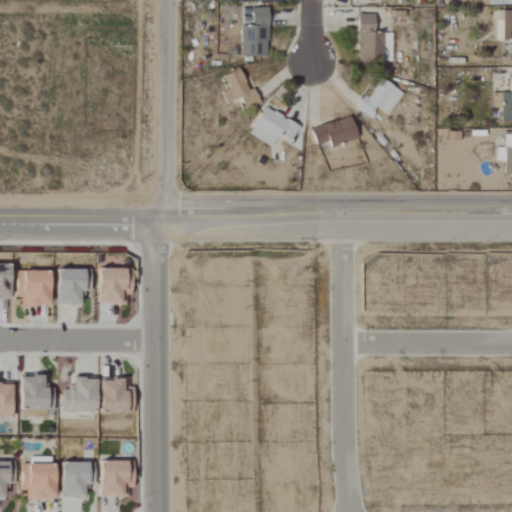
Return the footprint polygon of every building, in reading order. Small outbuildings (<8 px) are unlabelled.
[(251,8),(251,27),(241,27),(240,57),(267,57),(267,8),(251,8)] [(511,10),(503,11),(502,40),(511,40),(511,10)] [(374,14),(356,15),(358,64),(383,64),(382,33),(374,34),(374,14)] [(239,69),(223,78),(229,89),(221,93),(227,104),(239,98),(246,111),(258,104),(239,69)] [(500,94),(501,122),(511,121),(511,74),(509,75),(509,93),(500,94)] [(369,118),(375,108),(388,116),(402,93),(377,78),(357,111),(369,118)] [(299,128),(265,107),(249,134),(270,147),(278,134),(290,142),(299,128)] [(357,139),(349,116),(310,130),(316,147),(328,142),(330,148),(357,139)] [(511,147),(495,148),(496,162),(504,161),(504,175),(511,174),(511,135),(511,136),(511,147)] [(0,299),(8,299),(7,263),(0,263),(0,299)] [(130,268),(97,268),(96,304),(124,304),(125,295),(130,295),(130,268)] [(55,305),(80,305),(80,269),(56,269),(55,305)] [(14,270),(15,297),(20,297),(20,307),(49,306),(48,270),(14,270)] [(53,415),(52,388),(44,388),(43,375),(19,376),(20,416),(53,415)] [(61,388),(62,411),(95,410),(94,377),(72,378),(72,387),(61,388)] [(100,413),(122,413),(121,379),(99,379),(100,413)] [(0,416),(11,417),(11,382),(0,381),(0,416)] [(0,497),(4,498),(5,484),(13,484),(13,462),(0,461),(0,497)] [(132,488),(132,461),(99,461),(99,497),(126,497),(127,488),(132,488)] [(60,498),(83,498),(83,487),(93,487),(94,463),(60,462),(60,498)] [(20,463),(20,491),(25,491),(25,500),(53,500),(53,463),(20,463)]
